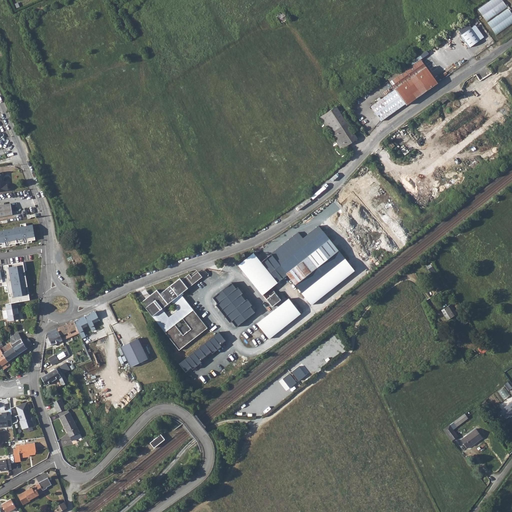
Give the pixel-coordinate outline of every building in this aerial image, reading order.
[(491,0),(479,8),(487,21),(508,7),(503,0),(491,0)] [(497,34),(511,23),(511,12),(509,8),(488,22),(497,34)] [(281,11),(275,16),(281,24),(287,20),(281,11)] [(471,28),(460,36),(468,47),(480,40),(471,28)] [(395,90),(370,107),(381,121),(405,104),(406,105),(436,83),(420,60),(422,59),(420,56),(409,63),(411,66),(407,69),(406,67),(400,71),(402,73),(389,82),(395,90)] [(471,83),(462,89),(468,97),(494,79),(495,78),(497,76),(494,73),(474,87),(471,83)] [(348,103),(350,106),(388,79),(386,76),(348,103)] [(335,107),(320,117),(343,153),(349,148),(347,145),(357,139),(335,107)] [(406,156),(423,144),(412,127),(406,131),(412,139),(401,147),(406,156)] [(2,173),(0,173),(0,192),(8,191),(7,185),(4,186),(2,173)] [(10,204),(0,205),(0,216),(12,214),(10,204)] [(309,214),(301,221),(304,223),(311,217),(309,214)] [(33,225),(0,230),(0,246),(35,240),(33,225)] [(290,279),(297,288),(301,293),(315,282),(323,295),(354,270),(318,226),(303,238),(298,233),(272,254),(280,264),(279,265),(284,271),(281,274),(287,281),(290,279)] [(253,253),(237,265),(272,307),(281,300),(271,288),(277,283),(269,273),(271,272),(262,261),(261,263),(253,253)] [(0,268),(0,285),(3,285),(5,292),(8,292),(10,304),(17,303),(29,300),(22,263),(3,266),(4,272),(1,273),(0,268)] [(197,272),(191,277),(189,274),(181,280),(179,278),(160,294),(157,290),(141,302),(179,350),(207,328),(180,295),(202,277),(197,272)] [(439,277),(435,280),(440,290),(444,287),(439,277)] [(202,278),(194,284),(203,296),(212,290),(202,278)] [(315,282),(301,293),(302,294),(312,306),(316,302),(315,302),(323,295),(315,282)] [(236,289),(232,283),(213,298),(218,304),(216,305),(230,323),(233,322),(237,327),(255,313),(251,307),(252,306),(248,300),(246,301),(241,295),(243,293),(238,287),(236,289)] [(297,288),(292,293),(296,298),(301,293),(297,288)] [(255,322),(259,327),(290,302),(288,299),(284,302),(283,300),(255,322)] [(290,302),(259,327),(269,339),(300,313),(290,302)] [(10,304),(5,304),(8,321),(19,319),(17,303),(10,304)] [(447,308),(442,311),(447,319),(452,316),(447,308)] [(94,312),(74,321),(79,332),(82,331),(80,326),(87,322),(88,325),(92,323),(91,321),(97,317),(94,312)] [(460,328),(469,322),(465,317),(457,322),(460,328)] [(73,321),(56,328),(62,341),(79,333),(79,332),(74,321),(73,321)] [(56,328),(46,333),(48,338),(46,339),(45,341),(48,346),(62,341),(56,328)] [(219,331),(176,362),(185,373),(191,368),(193,370),(201,363),(200,361),(211,352),(213,354),(222,347),(221,345),(226,341),(219,331)] [(10,342),(9,343),(18,355),(27,348),(23,342),(17,333),(10,337),(10,342)] [(27,338),(23,342),(27,348),(27,349),(33,345),(27,338)] [(138,339),(121,347),(131,367),(148,359),(138,339)] [(9,343),(0,349),(8,361),(18,355),(9,343)] [(0,364),(1,366),(8,361),(0,349),(0,364)] [(49,358),(53,365),(60,361),(56,354),(49,358)] [(41,377),(46,385),(58,378),(62,385),(68,382),(66,379),(64,374),(63,372),(60,366),(43,376),(41,377)] [(299,366),(292,371),(302,384),(309,378),(299,366)] [(196,368),(189,374),(193,380),(201,373),(196,368)] [(289,373),(283,378),(291,388),(297,383),(289,373)] [(54,406),(57,413),(66,408),(61,399),(54,402),(55,406),(54,406)] [(26,403),(10,408),(11,414),(11,418),(18,415),(20,421),(19,421),(22,429),(34,425),(26,403)] [(66,408),(57,413),(59,417),(69,413),(66,408)] [(59,417),(71,441),(81,436),(69,412),(69,413),(59,417)] [(11,418),(11,414),(6,414),(6,413),(1,413),(1,416),(0,416),(0,427),(8,427),(7,425),(12,425),(11,418)] [(449,425),(443,429),(451,440),(457,436),(453,431),(468,419),(464,414),(449,425)] [(476,430),(461,440),(467,449),(470,446),(471,447),(482,439),(476,430)] [(165,439),(161,434),(151,443),(155,448),(165,439)] [(16,448),(13,449),(15,462),(20,461),(20,458),(29,456),(29,455),(31,455),(35,454),(36,451),(34,443),(15,445),(16,448)] [(0,470),(3,470),(3,471),(7,470),(7,469),(11,468),(10,458),(0,459),(0,470)] [(38,482),(39,484),(42,491),(47,489),(46,488),(51,485),(48,478),(38,482)] [(42,491),(39,484),(17,495),(22,505),(30,501),(29,500),(38,495),(37,493),(42,491)] [(7,511),(15,508),(10,499),(1,504),(5,511),(7,511)] [(58,511),(67,507),(65,501),(48,511),(46,511),(58,511)]
